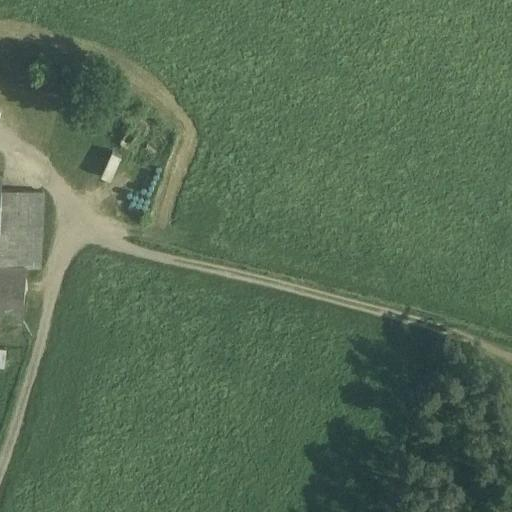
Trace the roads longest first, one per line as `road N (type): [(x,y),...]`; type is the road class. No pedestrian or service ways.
road 1 (track): [(0,138),(48,183),(86,237),(511,351)]
road 2 (track): [(0,475),(72,221)]
